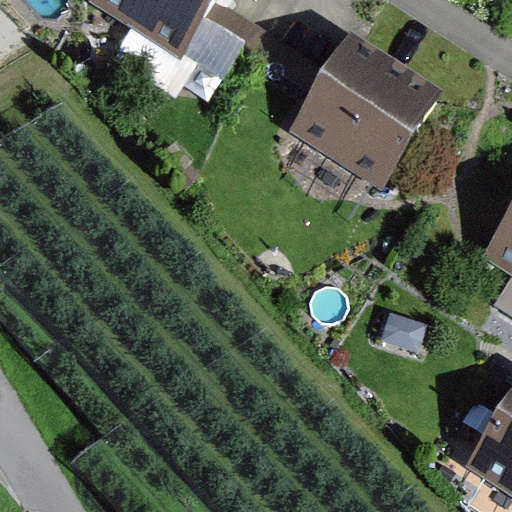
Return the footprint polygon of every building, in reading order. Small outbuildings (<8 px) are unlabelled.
[(225,0),(88,0),(82,10),(179,72),(225,0)] [(437,104),(351,50),(297,135),(382,189),(437,104)] [(511,228),(491,261),(511,274),(511,228)] [(429,324),(390,315),(383,341),(422,351),(429,324)] [(511,498),(511,419),(476,476),(511,498)]
